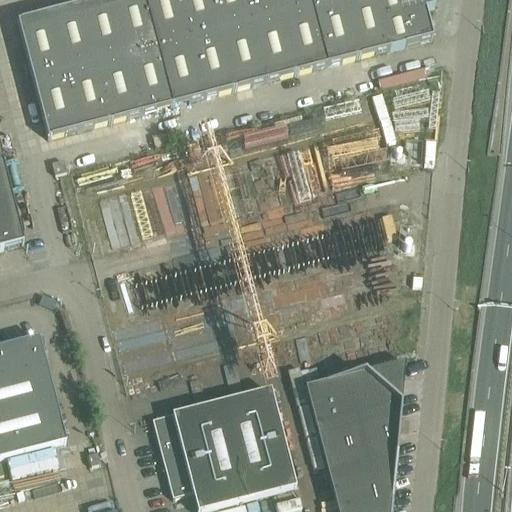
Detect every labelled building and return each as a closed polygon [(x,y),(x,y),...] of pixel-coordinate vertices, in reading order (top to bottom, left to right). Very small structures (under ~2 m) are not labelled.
[(126,62),(157,54),(143,0),(123,0),(111,3),(126,62)] [(143,0),(157,54),(188,46),(176,0),(143,0)] [(176,0),(188,46),(219,38),(209,0),(176,0)] [(209,0),(219,38),(250,30),(242,0),(209,0)] [(242,0),(250,30),(281,21),(275,0),(242,0)] [(275,0),(281,21),(312,13),(308,0),(275,0)] [(308,0),(312,13),(343,5),(341,0),(308,0)] [(358,64),(389,56),(382,26),(374,0),(363,0),(343,5),(358,64)] [(374,0),(382,26),(435,12),(431,0),(374,0)] [(80,11),(95,70),(126,62),(111,3),(80,11)] [(343,5),(312,13),(327,72),(358,64),(343,5)] [(64,78),(95,70),(80,11),(49,20),(64,78)] [(435,13),(435,12),(382,26),(389,56),(432,44),(425,15),(435,13)] [(296,80),(327,72),(312,13),(281,21),(296,80)] [(49,20),(17,28),(33,86),(64,78),(49,20)] [(265,88),(296,80),(281,21),(250,30),(265,88)] [(234,96),(265,88),(250,30),(219,38),(234,96)] [(203,104),(234,96),(219,38),(188,46),(203,104)] [(173,112),(203,104),(188,46),(157,54),(173,112)] [(142,120),(173,112),(157,54),(126,62),(142,120)] [(126,62),(95,70),(111,128),(142,120),(126,62)] [(80,136),(111,128),(95,70),(64,78),(80,136)] [(80,136),(64,78),(33,86),(48,145),(80,136)] [(0,250),(1,255),(24,249),(2,166),(0,166),(0,250)] [(52,169),(55,180),(67,178),(64,166),(52,169)] [(0,466),(66,450),(39,344),(0,354),(0,466)] [(317,391),(305,395),(335,511),(391,511),(405,368),(317,391)] [(228,511),(296,494),(296,493),(270,398),(152,426),(173,505),(192,500),(195,511),(228,511)] [(97,459),(88,461),(91,473),(100,470),(97,459)]
